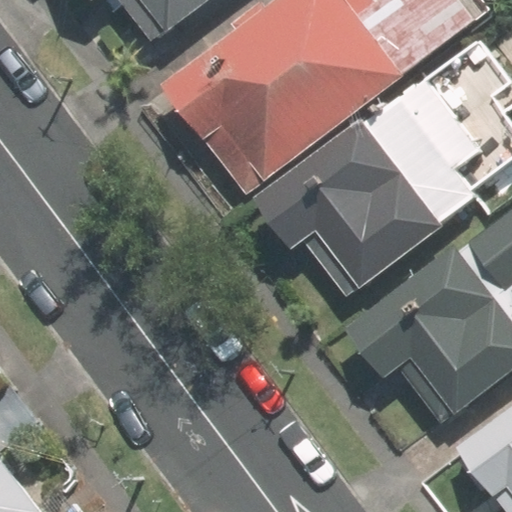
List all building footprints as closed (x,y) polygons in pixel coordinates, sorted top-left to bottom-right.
[(159,0),(178,26),(212,0),(159,0)] [(268,0),(172,76),(264,192),(493,10),(485,0),(268,0)] [(473,107),(442,65),(268,194),(307,247),(322,236),(362,290),(493,192),(511,177),(511,104),(499,87),(473,107)] [(511,376),(511,210),(477,238),(366,324),(407,377),(423,364),(462,415),(511,376)] [(511,409),(467,444),(505,494),(511,502),(511,409)] [(0,511),(55,511),(0,439),(0,511)]
